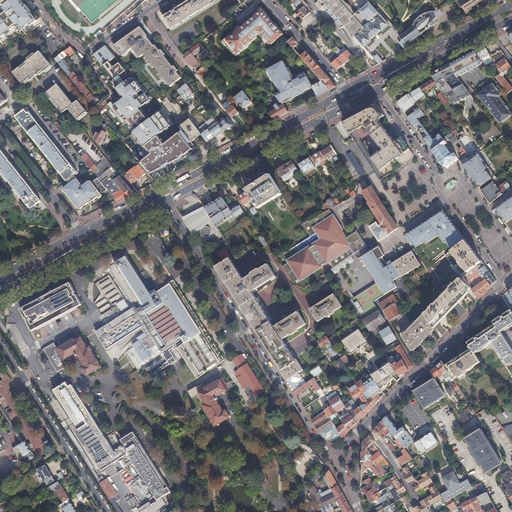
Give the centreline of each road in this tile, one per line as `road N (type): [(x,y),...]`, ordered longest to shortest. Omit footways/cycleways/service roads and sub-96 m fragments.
road 1 (residential): [(332,458),(166,200)]
road 2 (residential): [(504,283),(332,458)]
road 3 (secondary): [(0,340),(107,511)]
road 4 (primary): [(330,100),(160,191)]
road 5 (primary): [(166,200),(334,113)]
road 6 (primary): [(378,91),(511,19)]
road 7 (primary): [(45,268),(166,200)]
road 8 (residential): [(439,173),(438,190),(504,283)]
road 9 (residential): [(78,233),(0,132)]
road 10 (residential): [(267,0),(348,89)]
